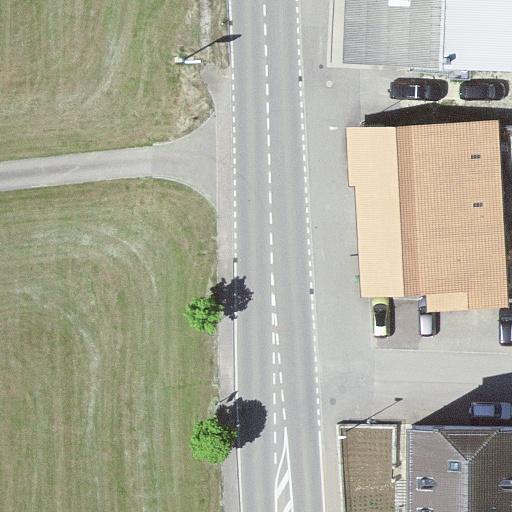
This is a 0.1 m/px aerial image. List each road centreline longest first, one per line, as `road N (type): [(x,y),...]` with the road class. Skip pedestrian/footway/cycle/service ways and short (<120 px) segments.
road 1 (primary): [(285,511),(263,0)]
road 2 (track): [(269,162),(0,187)]
